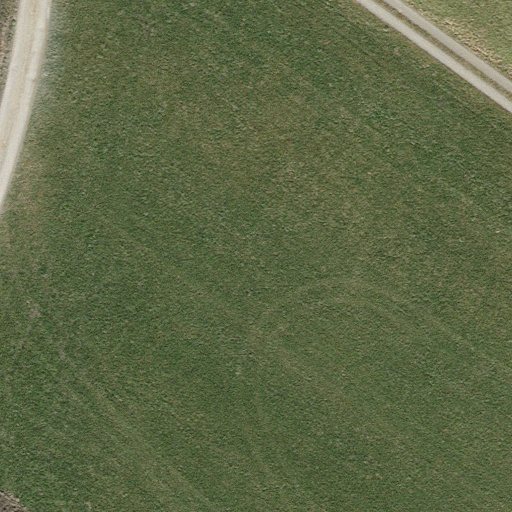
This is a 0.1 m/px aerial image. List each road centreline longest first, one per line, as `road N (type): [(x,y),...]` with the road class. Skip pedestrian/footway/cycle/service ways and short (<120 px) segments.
road 1 (track): [(40,0),(0,186)]
road 2 (track): [(383,0),(511,88)]
